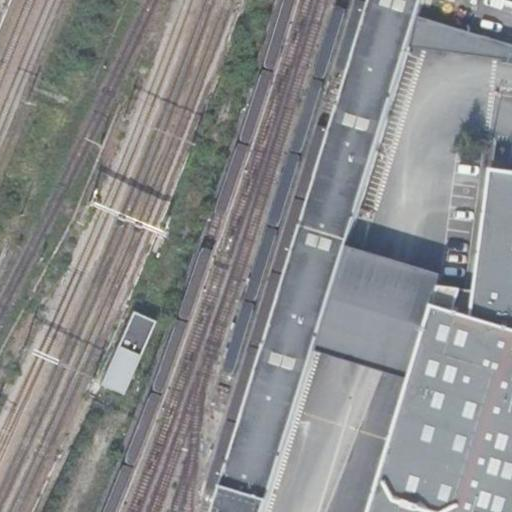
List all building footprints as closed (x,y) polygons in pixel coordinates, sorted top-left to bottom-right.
[(370,0),(213,511),(266,511),(326,316),(352,233),(421,0),(370,0)] [(399,150),(417,84),(401,80),(384,145),(399,150)] [(511,511),(511,168),(493,166),(476,293),(441,283),(422,346),(370,511),(511,511)] [(326,316),(422,346),(441,283),(447,262),(352,233),(326,316)] [(156,323),(132,314),(102,389),(126,399),(156,323)]
